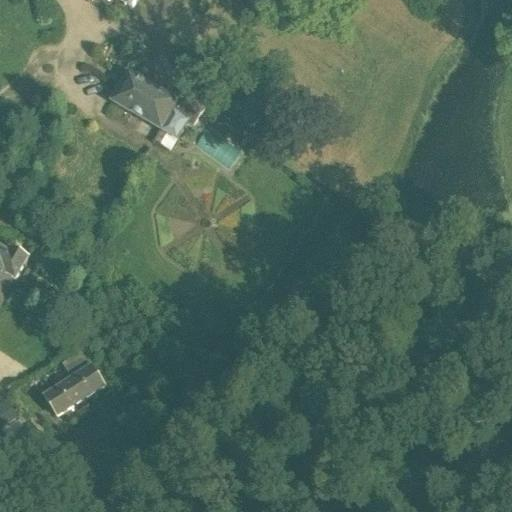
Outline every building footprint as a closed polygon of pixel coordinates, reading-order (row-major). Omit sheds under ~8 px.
[(111,103),(161,132),(178,102),(128,72),(111,103)] [(182,94),(178,102),(161,132),(177,142),(187,126),(194,130),(206,109),(182,94)] [(226,157),(214,173),(251,201),(263,186),(226,157)] [(0,307),(28,260),(12,250),(10,254),(0,248),(0,307)] [(44,398),(57,418),(104,388),(92,368),(90,369),(80,355),(63,366),(72,380),(44,398)] [(87,416),(92,426),(122,410),(117,400),(87,416)] [(0,430),(16,420),(5,404),(0,407),(0,430)] [(67,426),(71,436),(90,427),(86,417),(67,426)]
